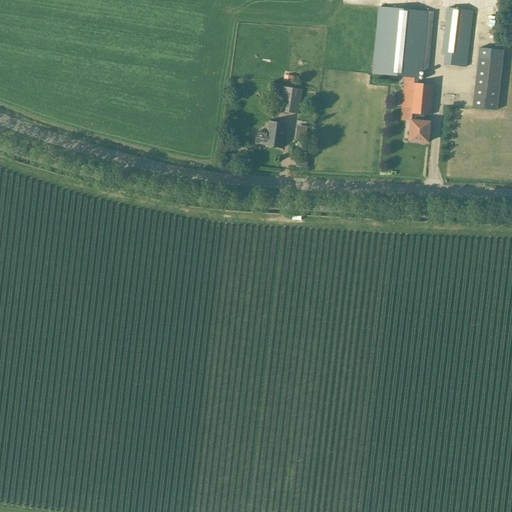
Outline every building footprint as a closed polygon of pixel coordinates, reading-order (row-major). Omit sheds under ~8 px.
[(405,77),(419,78),(419,71),(422,72),(428,12),(379,7),(373,74),(405,77)] [(444,65),(466,68),(471,10),(448,7),(442,54),(445,54),(444,65)] [(473,107),(497,110),(502,61),(479,58),(473,107)] [(418,84),(419,78),(405,77),(402,108),(411,109),(411,114),(412,114),(411,121),(409,140),(428,142),(430,122),(423,122),(424,115),(431,115),(433,86),(418,84)] [(304,90),(284,87),(280,113),(300,115),(304,90)] [(267,146),(282,148),(285,124),(270,122),(268,134),(258,132),(256,143),(267,144),(267,146)]
